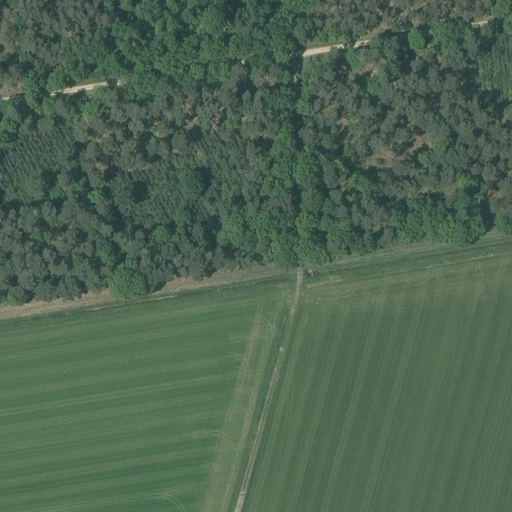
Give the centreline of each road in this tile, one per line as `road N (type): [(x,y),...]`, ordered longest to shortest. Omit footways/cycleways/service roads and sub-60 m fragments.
road 1 (track): [(243,511),(298,288),(293,0)]
road 2 (track): [(511,18),(0,99)]
